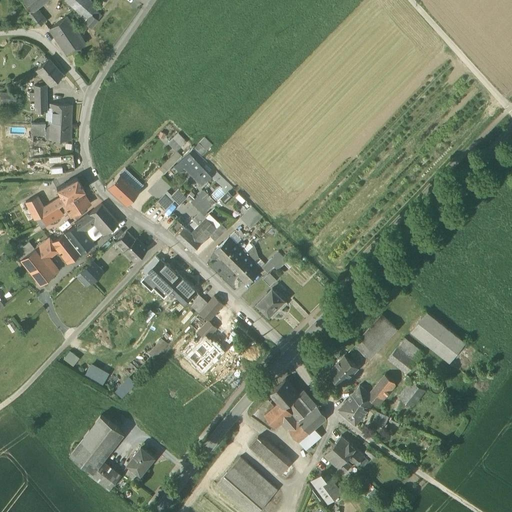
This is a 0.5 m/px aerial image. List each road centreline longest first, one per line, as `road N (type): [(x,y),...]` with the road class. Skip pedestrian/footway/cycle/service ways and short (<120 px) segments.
road 1 (tertiary): [(286,355),(511,128)]
road 2 (unclassified): [(166,240),(0,406)]
road 3 (tertiary): [(154,511),(286,355)]
road 4 (residential): [(166,240),(102,196),(86,159),(89,93)]
road 5 (track): [(333,417),(478,511)]
road 6 (residential): [(286,355),(166,240)]
road 7 (track): [(511,113),(409,0)]
road 8 (residential): [(286,355),(333,417),(304,480)]
road 9 (track): [(431,481),(508,369)]
